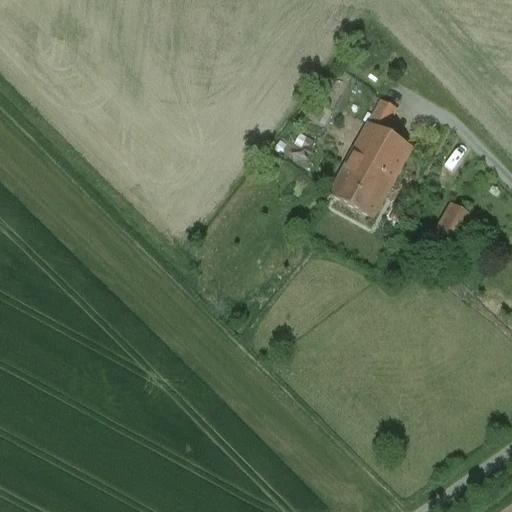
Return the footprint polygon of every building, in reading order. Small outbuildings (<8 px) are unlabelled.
[(381,103),(368,126),(384,135),(397,111),(381,103)] [(368,126),(344,170),(388,194),(413,150),(384,135),(368,126)] [(373,222),(388,194),(344,170),(329,198),(373,222)] [(451,208),(445,218),(463,228),(469,218),(451,208)] [(463,228),(445,218),(437,233),(455,243),(463,228)]
